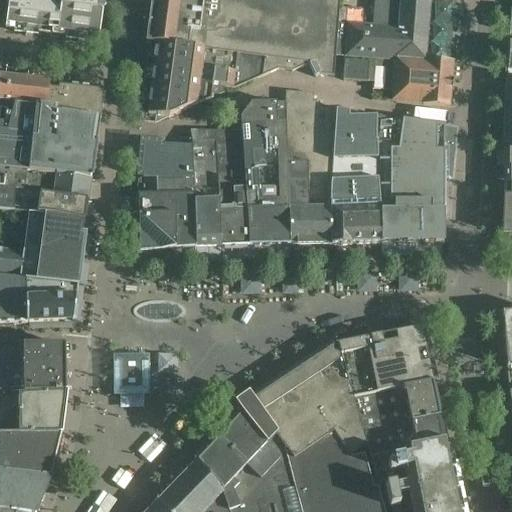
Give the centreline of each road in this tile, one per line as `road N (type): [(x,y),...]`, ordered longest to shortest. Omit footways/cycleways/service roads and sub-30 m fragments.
road 1 (residential): [(491,511),(473,428),(466,289)]
road 2 (residential): [(466,289),(478,115)]
road 3 (residential): [(345,105),(478,115)]
